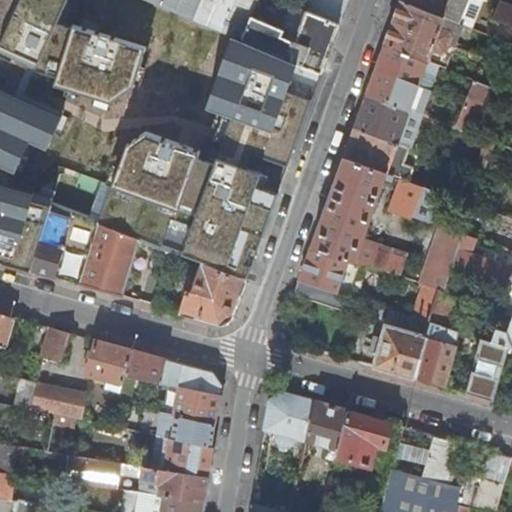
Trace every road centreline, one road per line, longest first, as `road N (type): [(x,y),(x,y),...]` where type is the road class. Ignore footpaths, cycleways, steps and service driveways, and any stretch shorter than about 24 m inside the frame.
road 1 (residential): [(372,0),(250,357)]
road 2 (residential): [(511,430),(250,357)]
road 3 (residential): [(250,357),(0,286)]
road 4 (residential): [(250,357),(226,511)]
